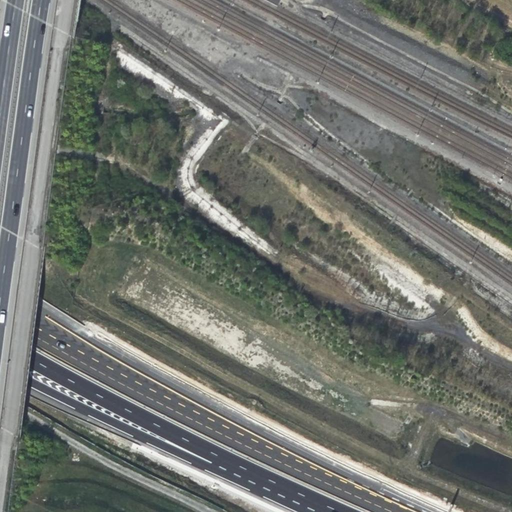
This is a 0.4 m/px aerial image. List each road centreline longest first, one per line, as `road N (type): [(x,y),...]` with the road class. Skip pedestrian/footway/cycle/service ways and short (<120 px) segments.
road 1 (unclassified): [(0,480),(64,0)]
road 2 (motorway): [(277,458),(264,436),(0,285)]
road 3 (motorway): [(277,458),(0,311)]
road 4 (primary): [(0,297),(41,0)]
road 5 (motorway): [(0,339),(261,476)]
road 6 (motorway): [(0,364),(230,477),(261,476)]
road 7 (motorway): [(401,511),(277,458)]
